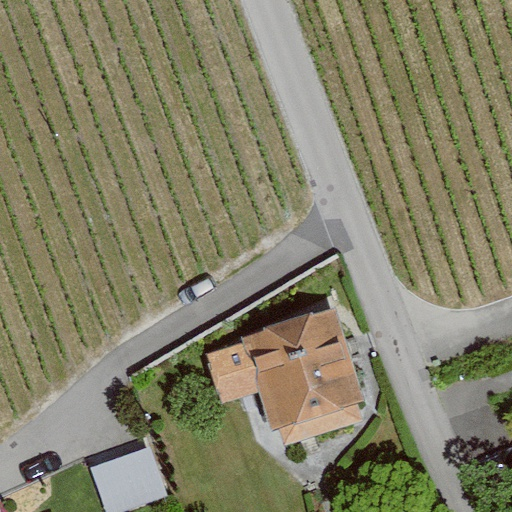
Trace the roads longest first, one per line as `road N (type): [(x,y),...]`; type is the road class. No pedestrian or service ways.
road 1 (residential): [(270,0),(474,511)]
road 2 (unknown): [(367,252),(131,355),(0,466)]
